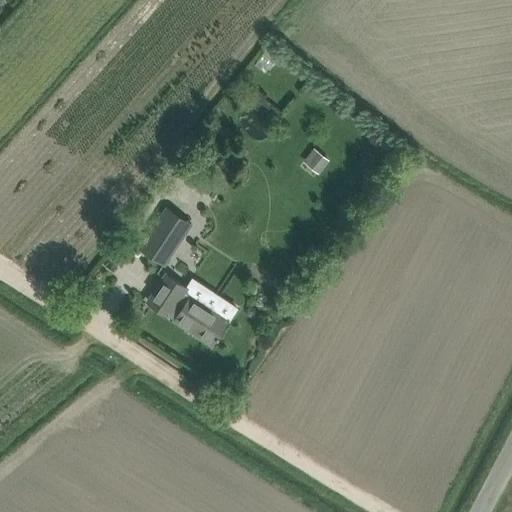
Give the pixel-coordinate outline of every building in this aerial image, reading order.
[(266,72),(290,93),(304,77),(279,56),(266,72)] [(219,167),(231,150),(212,135),(199,152),(219,167)] [(320,173),(330,159),(315,147),(304,161),(320,173)] [(164,263),(192,223),(167,205),(140,247),(164,263)] [(161,284),(149,301),(176,318),(213,343),(217,337),(218,338),(220,335),(219,334),(229,319),(184,289),(187,285),(168,273),(165,278),(161,284)]
